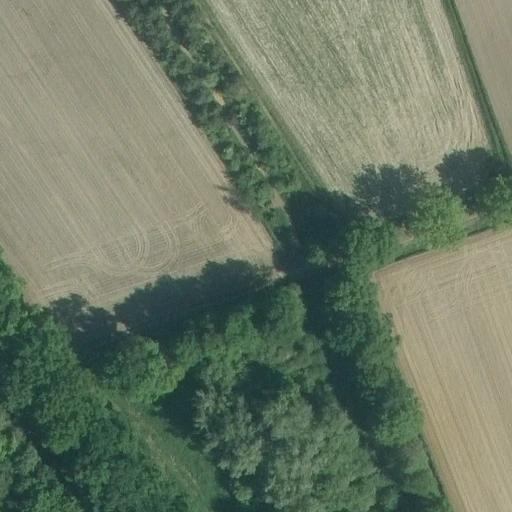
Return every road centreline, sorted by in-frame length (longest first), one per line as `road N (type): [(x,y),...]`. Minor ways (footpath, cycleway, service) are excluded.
road 1 (track): [(511,195),(353,249)]
road 2 (residential): [(89,511),(47,439),(0,387)]
